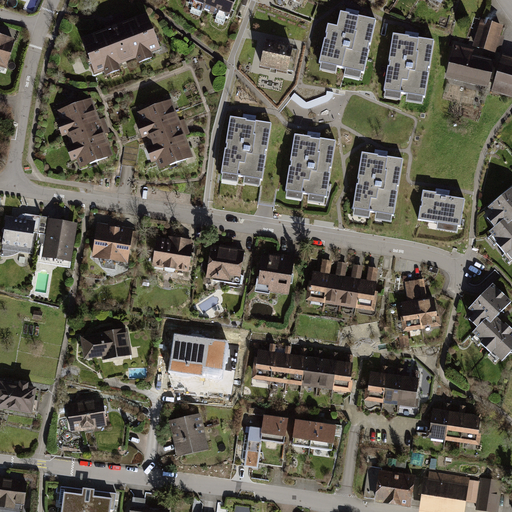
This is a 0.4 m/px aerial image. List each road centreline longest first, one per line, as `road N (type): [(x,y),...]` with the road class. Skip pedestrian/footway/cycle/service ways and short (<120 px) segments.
road 1 (residential): [(465,268),(342,238),(36,191),(18,167),(42,26)]
road 2 (residential): [(0,460),(369,511)]
